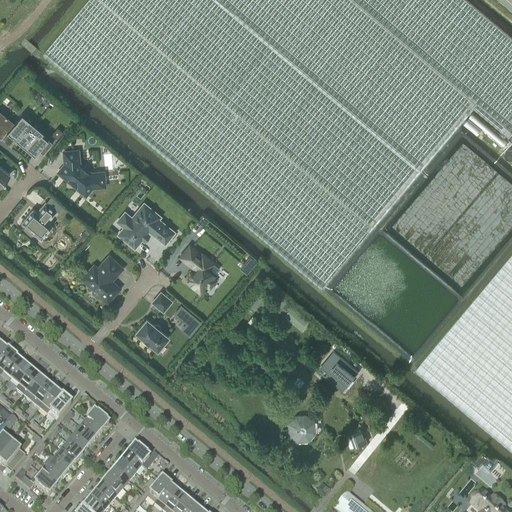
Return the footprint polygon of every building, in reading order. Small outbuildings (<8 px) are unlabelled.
[(473,108),(508,136),(511,131),(511,38),(466,0),(88,0),(43,54),(121,120),(322,288),(473,108)] [(0,111),(0,138),(1,139),(14,123),(0,111)] [(57,127),(51,134),(57,139),(63,132),(57,127)] [(78,163),(77,151),(64,152),(65,164),(59,172),(60,173),(60,175),(65,179),(67,179),(69,180),(69,179),(76,184),(75,185),(77,187),(77,189),(81,193),(84,193),(85,194),(91,186),(100,186),(99,173),(90,173),(78,163)] [(0,184),(9,173),(0,165),(0,184)] [(45,201),(36,212),(32,208),(21,222),(40,238),(52,225),(47,221),(56,211),(45,201)] [(118,234),(134,247),(141,238),(141,239),(142,238),(142,237),(145,233),(146,233),(147,232),(146,232),(148,230),(164,243),(173,232),(157,218),(159,216),(143,203),(131,217),(130,217),(126,213),(119,222),(123,225),(124,226),(118,234)] [(200,291),(206,284),(207,284),(208,285),(209,285),(210,284),(211,284),(212,283),(212,282),(213,281),(212,280),(212,279),(212,278),(211,277),(214,274),(204,266),(209,260),(202,255),(202,256),(189,246),(180,256),(196,269),(193,272),(192,272),(191,272),(190,272),(189,273),(189,274),(189,275),(189,276),(190,277),(187,279),(191,283),(191,284),(193,286),(193,287),(196,289),(197,289),(200,291)] [(511,251),(416,367),(511,447),(511,251)] [(108,255),(97,268),(92,264),(80,277),(86,282),(92,288),(91,290),(91,292),(96,297),(99,297),(100,295),(107,301),(116,291),(111,285),(110,280),(122,268),(108,255)] [(279,294),(269,307),(277,313),(281,309),(285,313),(284,314),(292,321),(300,328),(307,320),(299,313),(291,306),(291,307),(286,303),(287,301),(279,294)] [(167,305),(156,296),(152,302),(163,311),(167,305)] [(146,318),(145,319),(136,330),(135,330),(135,331),(136,332),(156,348),(156,349),(157,349),(157,348),(167,337),(168,336),(167,335),(159,329),(160,327),(159,325),(157,324),(156,324),(154,325),(146,319),(147,318),(146,318)] [(333,351),(321,365),(329,372),(345,386),(353,377),(352,375),(354,373),(355,374),(357,371),(358,372),(358,371),(333,350),(333,351)] [(0,376),(3,373),(15,359),(7,352),(0,360),(0,376)] [(15,359),(3,373),(11,380),(22,366),(15,360),(16,359),(15,359)] [(22,366),(11,380),(18,386),(30,372),(22,366)] [(18,386),(15,390),(23,397),(38,379),(30,372),(18,386)] [(38,379),(23,397),(31,404),(46,386),(38,379)] [(46,386),(31,404),(39,410),(54,392),(46,386)] [(54,392),(39,410),(46,417),(62,398),(62,397),(61,398),(54,392)] [(79,401),(82,404),(87,398),(83,395),(79,401)] [(62,398),(46,417),(55,423),(58,419),(70,405),(62,398)] [(86,421),(101,434),(108,425),(105,423),(106,422),(97,415),(96,416),(93,413),(86,421)] [(309,440),(315,433),(314,421),(307,415),(296,416),(289,424),(290,434),(298,441),(309,440)] [(80,429),(94,441),(100,433),(101,434),(86,421),(80,429)] [(44,432),(38,427),(35,431),(41,435),(44,432)] [(73,437),(87,449),(94,441),(80,429),(73,437)] [(350,435),(354,447),(366,442),(362,431),(350,435)] [(51,442),(56,436),(52,433),(47,439),(51,442)] [(0,435),(0,457),(10,445),(0,435)] [(67,445),(82,457),(81,456),(87,449),(73,437),(67,445)] [(25,457),(10,445),(0,457),(0,464),(5,468),(6,468),(12,472),(25,457)] [(60,453),(75,465),(82,457),(67,445),(60,453)] [(127,455),(141,467),(146,471),(157,457),(153,454),(148,459),(145,457),(146,456),(137,449),(134,447),(127,455)] [(54,461),(68,472),(74,465),(75,466),(75,465),(60,453),(54,461)] [(141,467),(127,455),(126,456),(127,456),(121,464),(135,475),(141,467)] [(47,468),(61,480),(68,472),(54,461),(50,457),(43,465),(47,468)] [(163,471),(168,466),(164,462),(159,468),(163,471)] [(25,473),(30,467),(26,464),(21,470),(25,473)] [(115,472),(128,483),(135,475),(121,464),(115,472)] [(41,476),(55,489),(56,488),(55,487),(61,480),(47,468),(41,476)] [(107,479),(122,491),(128,483),(115,472),(109,479),(108,478),(107,479)] [(55,489),(41,476),(37,473),(30,482),(37,487),(36,488),(45,495),(46,494),(48,497),(55,489)] [(33,485),(24,478),(20,483),(29,490),(33,485)] [(101,486),(115,499),(122,491),(107,479),(101,486)] [(154,505),(169,487),(161,480),(146,498),(154,505)] [(115,499),(101,486),(100,487),(101,488),(95,495),(109,507),(115,499)] [(162,511),(176,494),(169,488),(170,487),(169,487),(154,505),(162,511)] [(481,493),(479,496),(478,495),(477,495),(476,495),(475,495),(474,495),(473,496),(472,497),(472,498),(472,499),(472,500),(472,501),(473,501),(473,502),(471,505),(479,511),(504,511),(501,509),(503,507),(493,498),(491,501),(481,493)] [(176,494),(162,511),(174,511),(184,501),(176,494)] [(335,511),(367,511),(346,494),(332,509),(335,511)] [(88,503),(99,511),(104,511),(109,507),(95,495),(88,503)] [(132,509),(137,503),(133,500),(128,506),(132,509)] [(188,511),(192,507),(184,501),(174,511),(188,511)] [(99,511),(88,503),(82,510),(81,509),(81,510),(83,511),(99,511)]
